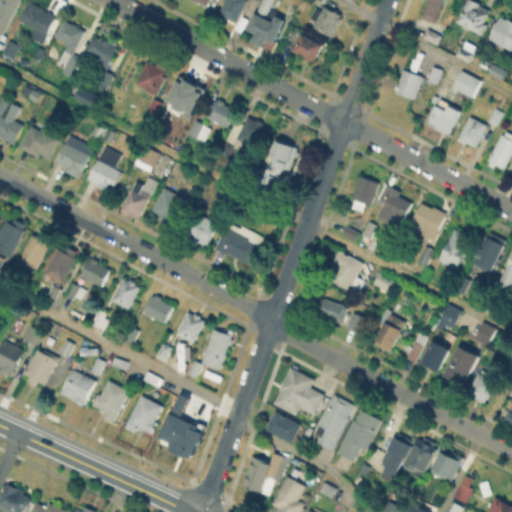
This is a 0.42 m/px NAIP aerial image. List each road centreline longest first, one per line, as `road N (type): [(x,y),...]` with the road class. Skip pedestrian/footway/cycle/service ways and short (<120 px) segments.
road 1 (residential): [(511,453),(0,175)]
road 2 (residential): [(197,511),(387,0)]
road 3 (residential): [(511,210),(109,0)]
road 4 (secondary): [(186,511),(0,425)]
